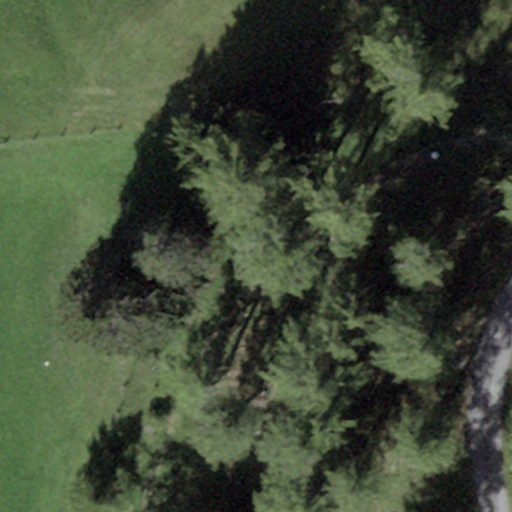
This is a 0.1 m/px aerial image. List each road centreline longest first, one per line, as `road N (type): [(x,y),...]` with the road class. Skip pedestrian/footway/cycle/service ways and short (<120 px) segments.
road 1 (track): [(205,511),(242,376),(309,189),(354,147),(402,127),(511,121)]
road 2 (track): [(511,311),(489,394),(488,471),(498,511)]
